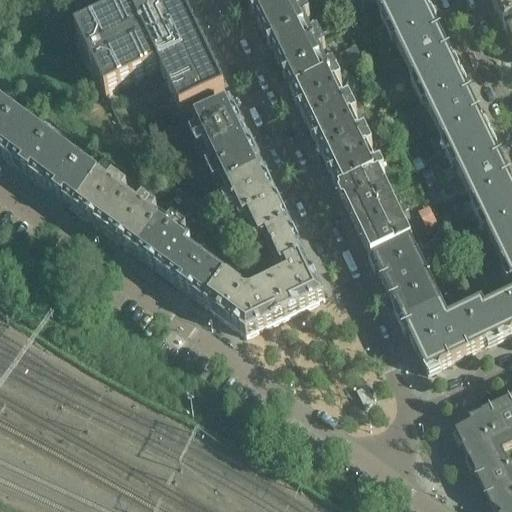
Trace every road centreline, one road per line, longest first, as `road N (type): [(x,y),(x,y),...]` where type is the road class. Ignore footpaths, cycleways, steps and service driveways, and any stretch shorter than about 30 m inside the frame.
road 1 (residential): [(207,0),(410,420)]
road 2 (residential): [(377,465),(0,193)]
road 3 (residential): [(511,115),(456,0)]
